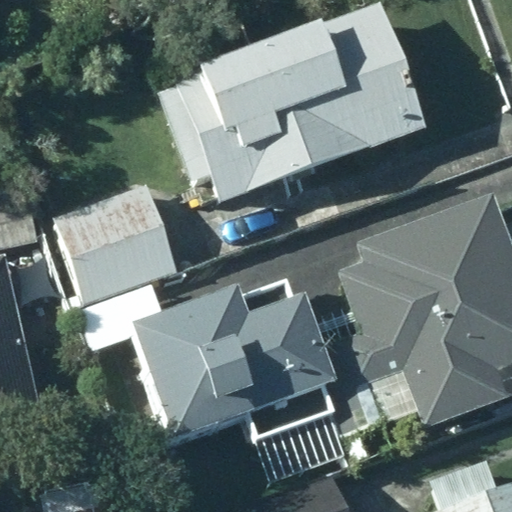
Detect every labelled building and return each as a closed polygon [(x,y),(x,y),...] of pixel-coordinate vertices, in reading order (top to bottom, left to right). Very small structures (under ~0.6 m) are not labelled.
[(412,139),(371,22),(167,93),(169,99),(154,104),(185,194),(205,186),(213,209),(412,139)] [(171,283),(142,197),(45,230),(74,317),(171,283)] [(511,404),(511,286),(483,209),(350,258),(357,275),(330,285),(353,344),(330,353),(348,400),(396,382),(419,440),(511,404)] [(0,214),(0,260),(23,254),(13,212),(0,214)] [(0,444),(37,436),(0,266),(0,444)] [(166,461),(325,402),(291,314),(237,334),(226,305),(122,344),(166,461)] [(333,511),(325,486),(254,511),(333,511)] [(511,511),(511,493),(461,511),(511,511)]
